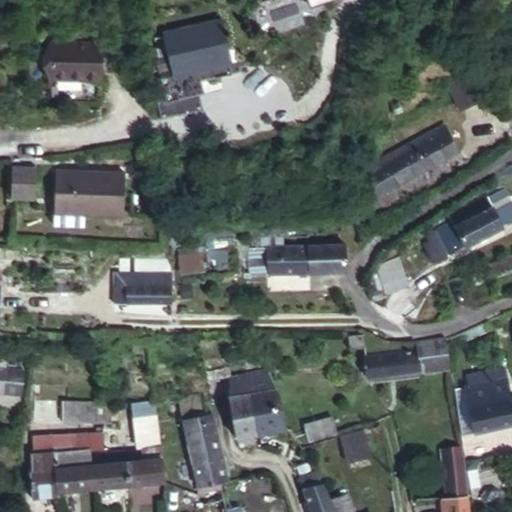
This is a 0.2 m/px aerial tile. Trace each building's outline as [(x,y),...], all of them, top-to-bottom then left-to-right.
[(182,68),(245,63),(241,19),(178,25),(182,68)] [(107,78),(109,43),(56,41),(57,76),(107,78)] [(480,98),(469,73),(445,84),(456,108),(480,98)] [(452,128),(375,166),(382,190),(462,149),(452,128)] [(462,149),(382,190),(384,195),(465,154),(462,149)] [(129,210),(131,167),(62,163),(60,206),(89,207),(129,210)] [(42,167),(19,167),(18,201),(41,202),(42,167)] [(511,186),(511,184),(494,191),(509,224),(511,222),(511,186)] [(509,224),(494,191),(492,187),(453,205),(457,214),(438,223),(451,251),(509,224)] [(60,206),(60,218),(89,220),(89,207),(60,206)] [(274,271),(351,267),(349,242),(272,246),(274,271)] [(252,246),(254,272),(274,271),(272,246),(252,246)] [(207,268),(205,250),(180,253),(182,271),(207,268)] [(511,251),(490,262),(494,272),(511,264),(511,251)] [(379,267),(373,269),(372,272),(379,294),(412,283),(402,255),(378,264),(379,267)] [(130,270),(173,270),(174,258),(130,257),(130,270)] [(175,270),(173,270),(130,270),(118,275),(118,299),(175,300),(175,270)] [(474,296),(465,276),(452,281),(461,302),(474,296)] [(454,366),(449,334),(420,339),(419,341),(425,364),(426,369),(454,366)] [(356,345),(370,343),(369,335),(356,336),(356,345)] [(426,373),(426,369),(425,364),(419,341),(370,346),(373,374),(417,370),(418,374),(426,373)] [(0,355),(12,355),(12,345),(0,344),(0,355)] [(13,364),(12,355),(0,355),(0,389),(23,389),(23,363),(13,364)] [(243,434),(267,431),(261,390),(282,387),(273,367),(237,371),(241,393),(237,392),(243,434)] [(471,383),(511,375),(511,373),(510,367),(469,374),(471,383)] [(511,375),(471,383),(479,428),(511,421),(511,375)] [(261,390),(267,431),(292,428),(286,397),(282,387),(261,390)] [(165,447),(157,391),(135,392),(137,423),(87,427),(91,461),(127,458),(166,455),(165,447)] [(108,398),(107,394),(34,396),(33,416),(108,414),(108,398)] [(192,409),(189,410),(190,420),(202,417),(199,403),(191,405),(192,409)] [(203,482),(224,478),(231,476),(218,415),(202,417),(190,420),(203,482)] [(340,430),(337,416),(310,423),(314,437),(340,430)] [(370,426),(355,431),(363,457),(378,452),(370,426)] [(36,466),(58,464),(91,461),(87,427),(36,431),(38,448),(34,448),(36,466)] [(355,431),(347,434),(356,459),(363,457),(355,431)] [(445,445),(446,453),(467,450),(466,443),(445,445)] [(182,446),(165,447),(166,455),(167,478),(184,477),(182,446)] [(451,491),(471,489),(467,450),(446,453),(451,491)] [(167,478),(166,455),(127,458),(129,481),(167,478)] [(129,481),(127,458),(91,461),(95,485),(99,484),(129,481)] [(91,461),(58,464),(61,487),(95,485),(91,461)] [(61,487),(58,464),(36,466),(33,466),(35,492),(62,489),(61,487)] [(306,473),(309,482),(329,477),(323,467),(306,473)] [(342,511),(337,492),(329,477),(309,482),(317,511),(342,511)] [(203,482),(207,511),(231,511),(224,478),(203,482)] [(359,511),(353,488),(337,492),(342,511),(359,511)] [(473,511),(471,489),(451,491),(453,511),(473,511)] [(111,490),(99,491),(101,504),(113,503),(111,490)]
